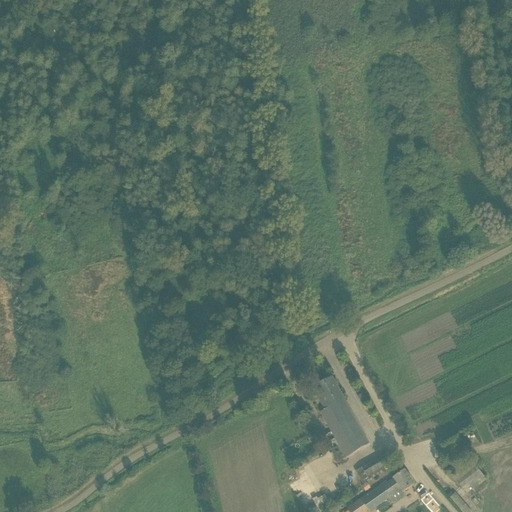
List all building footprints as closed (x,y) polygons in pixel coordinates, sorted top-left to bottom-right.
[(327,409),(320,412),(346,458),(369,445),(331,378),(314,387),(327,409)] [(315,432),(307,437),(310,443),(318,439),(315,432)] [(474,458),(458,470),(473,490),(479,485),(487,480),(475,465),(478,463),(474,458)] [(367,478),(362,467),(356,471),(361,481),(367,478)] [(403,492),(414,485),(404,471),(394,478),(394,479),(388,483),(386,481),(360,499),(369,511),(401,489),(403,492)] [(425,506),(434,498),(429,493),(420,501),(425,506)]
